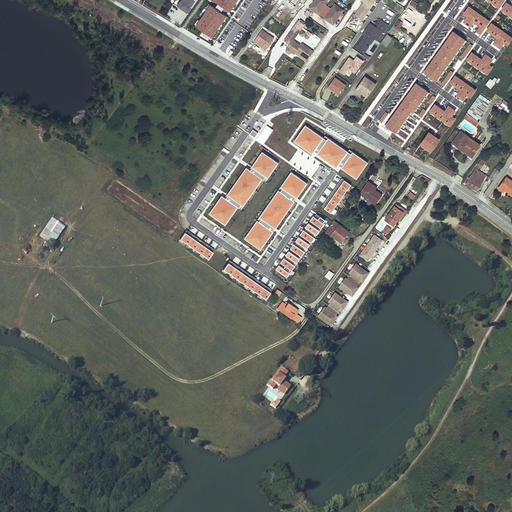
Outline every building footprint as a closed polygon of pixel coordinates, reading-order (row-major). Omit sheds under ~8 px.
[(180,0),(176,6),(186,13),(195,1),(193,0),(180,0)] [(231,13),(238,0),(214,0),(214,1),(218,4),(216,7),(222,10),(224,8),(231,13)] [(334,25),(344,10),(335,4),(332,9),(325,4),(328,0),(315,0),(310,8),(319,14),(320,13),(326,17),(325,18),(334,25)] [(487,0),(500,8),(505,1),(504,0),(487,0)] [(511,6),(506,2),(500,10),(511,18),(511,6)] [(211,5),(195,25),(212,38),(228,18),(211,5)] [(491,21),(469,6),(464,14),(466,16),(463,20),(471,26),(474,22),(481,24),(477,30),(482,34),(491,21)] [(303,14),(308,18),(311,12),(306,9),(303,14)] [(357,44),(366,50),(370,44),(367,42),(369,38),(372,40),(377,34),(379,36),(386,28),(387,29),(391,23),(384,18),(379,25),(371,20),(365,27),(367,29),(357,44)] [(298,21),(284,43),(290,46),(287,50),(287,51),(287,53),(287,54),(288,55),(289,56),(290,55),(292,54),(294,55),(296,52),(307,60),(313,52),(302,44),(300,46),(293,41),(300,30),(304,25),(303,25),(304,24),(300,21),(299,22),(298,21)] [(511,39),(511,36),(492,22),(486,30),(488,32),(485,36),(493,42),(496,38),(503,41),(499,46),(504,50),(511,39)] [(468,38),(455,30),(426,73),(439,81),(468,38)] [(262,31),(255,40),(267,49),(274,40),(262,31)] [(393,41),(395,39),(388,34),(381,43),(386,46),(391,39),(393,40),(391,43),(392,44),(393,43),(394,44),(395,43),(393,41)] [(267,49),(255,40),(254,42),(266,51),(267,49)] [(485,53),(481,58),(471,51),(466,59),(488,75),(493,67),(489,64),(493,58),(485,53)] [(307,60),(296,52),(295,54),(306,61),(307,60)] [(348,57),(339,72),(345,75),(348,70),(355,74),(361,65),(348,57)] [(449,82),(459,89),(455,94),(463,100),(467,94),(472,97),(477,90),(455,74),(449,82)] [(339,95),(346,85),(335,77),(328,88),(339,95)] [(367,96),(375,85),(365,77),(357,88),(367,96)] [(427,91),(415,83),(386,125),(398,134),(427,91)] [(487,100),(481,95),(463,118),(476,126),(488,105),(485,103),(487,100)] [(511,104),(503,101),(500,108),(510,111),(511,105),(511,104)] [(449,104),(445,110),(435,103),(430,111),(452,126),(457,119),(452,116),(457,110),(449,104)] [(275,124),(286,130),(289,124),(278,118),(275,124)] [(234,143),(248,125),(242,120),(228,138),(234,143)] [(356,179),(366,164),(326,138),(322,137),(306,125),(294,141),(311,153),(318,154),(356,179)] [(439,138),(429,132),(421,144),(431,151),(439,138)] [(479,145),(460,132),(453,143),(457,147),(456,148),(468,156),(470,154),(472,155),(479,145)] [(277,163),(261,151),(227,196),(221,196),(209,214),(226,225),(238,208),(242,209),(277,163)] [(470,175),(465,184),(478,190),(486,175),(482,173),(483,171),(481,170),(480,173),(478,171),(485,161),(481,158),(470,175)] [(489,178),(493,181),(499,173),(495,170),(489,178)] [(309,183),(293,172),(245,237),(261,249),(309,183)] [(325,180),(329,183),(333,178),(329,174),(325,180)] [(511,181),(506,177),(498,188),(503,191),(505,189),(511,194),(511,181)] [(361,193),(376,204),(382,194),(372,187),(374,185),(369,182),(361,193)] [(328,200),(330,197),(334,200),(340,192),(334,187),(331,192),(328,190),(329,188),(324,185),(319,192),(318,193),(328,200)] [(352,192),(345,201),(348,202),(354,193),(352,192)] [(335,209),(340,213),(345,205),(343,204),(340,202),(335,209)] [(393,215),(391,214),(387,220),(394,226),(404,211),(397,206),(396,208),(398,209),(393,215)] [(322,229),(326,218),(312,214),(304,235),(301,234),(299,239),(302,241),(301,245),(310,248),(317,227),(322,229)] [(39,237),(53,246),(65,226),(50,218),(39,237)] [(334,222),(326,233),(336,239),(342,243),(349,233),(343,229),(334,222)] [(387,235),(392,229),(387,225),(382,231),(387,235)] [(180,239),(208,259),(214,250),(187,230),(180,239)] [(369,262),(383,240),(374,234),(359,256),(369,262)] [(294,244),(277,270),(288,277),(305,251),(294,244)] [(266,299),(272,289),(229,260),(223,270),(266,299)] [(369,274),(356,264),(339,287),(353,296),(359,288),(357,287),(362,281),(363,282),(369,274)] [(325,277),(330,280),(334,274),(329,270),(325,277)] [(348,302),(335,293),(318,316),(331,325),(338,317),(336,316),(340,310),(342,311),(348,302)] [(282,302),(278,308),(293,319),(298,311),(288,304),(287,306),(282,302)] [(301,316),(298,314),(293,322),(296,324),(301,316)] [(293,344),(299,347),(300,346),(305,349),(308,344),(297,338),(293,344)] [(274,390),(285,396),(291,386),(283,381),(289,372),(279,367),(267,387),(274,391),(274,390)]
